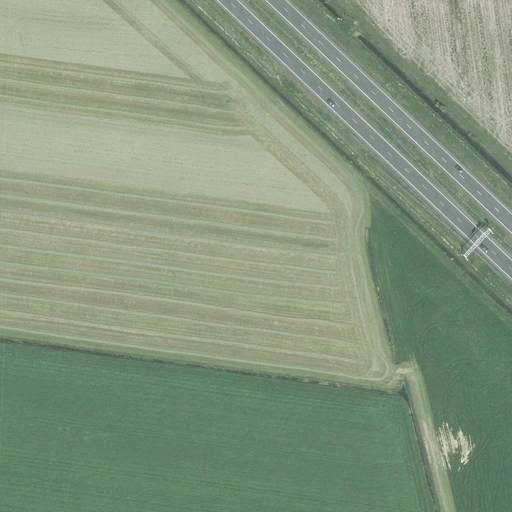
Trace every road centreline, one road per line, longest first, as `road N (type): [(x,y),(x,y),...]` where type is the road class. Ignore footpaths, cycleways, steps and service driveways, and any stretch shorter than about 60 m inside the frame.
road 1 (trunk): [(227,0),(511,270)]
road 2 (trunk): [(511,223),(276,0)]
